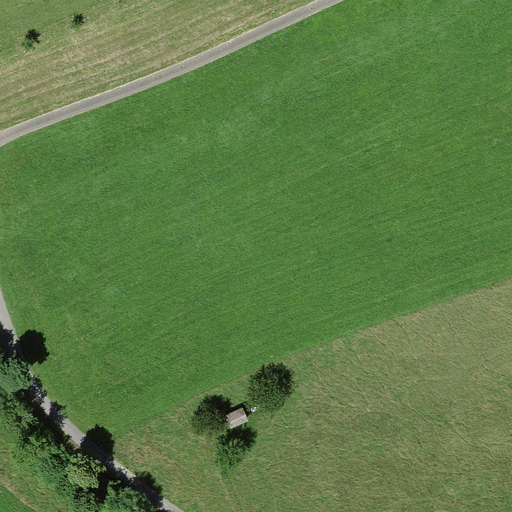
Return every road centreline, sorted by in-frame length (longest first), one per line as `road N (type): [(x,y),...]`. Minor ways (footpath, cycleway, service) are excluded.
road 1 (track): [(0,143),(346,0)]
road 2 (unclassified): [(0,287),(34,387),(83,442),(173,511)]
